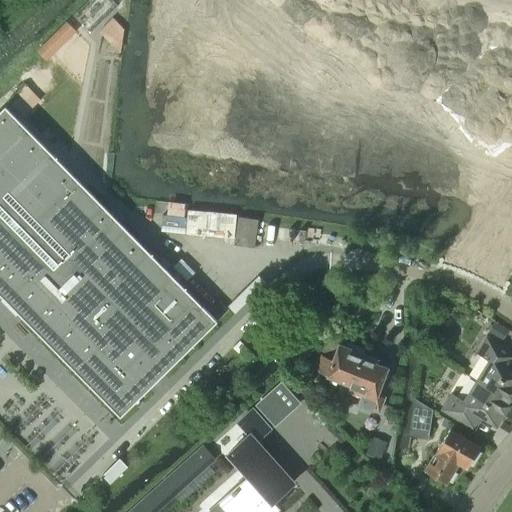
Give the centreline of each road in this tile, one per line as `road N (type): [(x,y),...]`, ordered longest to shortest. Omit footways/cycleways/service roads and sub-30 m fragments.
road 1 (residential): [(511,79),(286,49),(274,30),(278,0)]
road 2 (residential): [(462,285),(511,172)]
